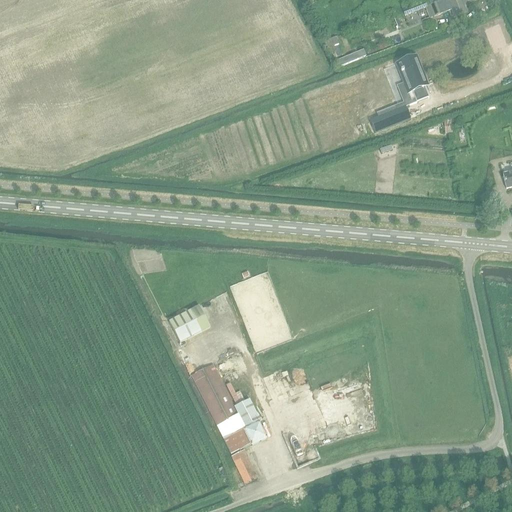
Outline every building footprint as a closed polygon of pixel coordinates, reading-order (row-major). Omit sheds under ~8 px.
[(427,0),(411,6),(413,12),(425,8),(429,19),(435,17),(451,10),(454,18),(465,13),(460,0),(427,0)] [(408,21),(414,18),(410,11),(405,13),(408,21)] [(337,37),(324,42),(333,59),(344,55),(337,37)] [(362,51),(338,60),(341,66),(365,57),(362,51)] [(413,58),(399,64),(403,73),(400,74),(411,101),(415,99),(412,93),(424,88),(422,82),(425,81),(423,76),(420,77),(413,58)] [(405,107),(369,121),(375,134),(410,120),(405,107)] [(445,143),(406,139),(405,149),(444,152),(445,143)] [(391,146),(380,150),(381,155),(392,151),(391,146)] [(511,188),(511,172),(503,175),(506,189),(511,188)] [(180,344),(201,333),(210,328),(199,307),(169,323),(180,344)] [(213,366),(192,376),(192,378),(245,484),(258,479),(244,448),(266,438),(259,426),(260,423),(248,401),(246,402),(241,392),(236,394),(231,384),(226,387),(237,407),(234,408),(213,366)] [(286,379),(295,376),(292,369),(283,372),(286,379)] [(311,407),(318,400),(312,394),(305,400),(311,407)] [(360,430),(372,428),(371,422),(359,424),(360,430)] [(313,435),(325,433),(324,427),(312,429),(313,435)]
